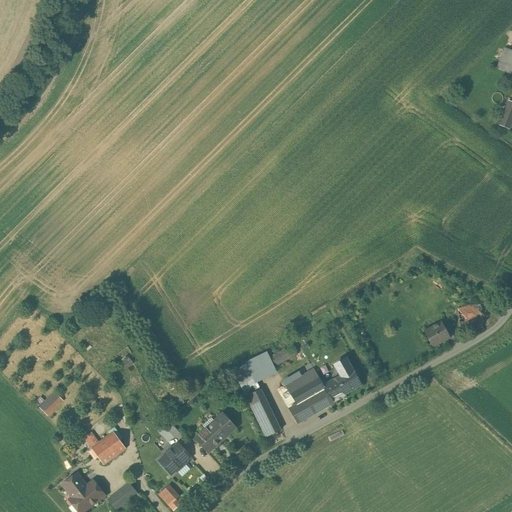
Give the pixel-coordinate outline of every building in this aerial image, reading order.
[(511,74),(511,50),(504,48),(496,68),(511,74)] [(511,120),(511,103),(508,101),(499,125),(509,129),(511,120)] [(472,306),(455,309),(460,332),(483,328),(478,305),(472,306)] [(442,314),(424,323),(435,344),(453,334),(442,314)] [(298,333),(271,350),(274,355),(270,357),(275,366),(306,347),(298,333)] [(260,389),(247,364),(234,372),(246,396),(260,389)] [(313,369),(285,385),(297,404),(289,409),(297,423),(333,403),(329,397),(324,387),(313,369)] [(336,380),(324,387),(329,397),(342,390),(343,393),(344,394),(361,385),(352,369),(342,375),(335,379),(336,380)] [(260,389),(246,396),(266,437),(280,430),(260,389)] [(55,394),(40,407),(47,414),(62,401),(55,394)] [(223,414),(213,423),(215,425),(208,430),(206,428),(195,439),(207,453),(215,446),(214,446),(226,436),(236,428),(223,414)] [(105,423),(84,438),(103,464),(124,448),(105,423)] [(174,424),(161,429),(166,441),(179,436),(174,424)] [(178,443),(158,461),(171,475),(178,469),(179,470),(185,464),(184,463),(190,457),(178,443)] [(86,486),(76,473),(62,484),(72,497),(71,498),(81,511),(82,511),(105,495),(93,480),(86,486)] [(129,483),(108,499),(116,509),(136,493),(129,483)] [(169,504),(179,493),(168,483),(158,494),(169,504)]
